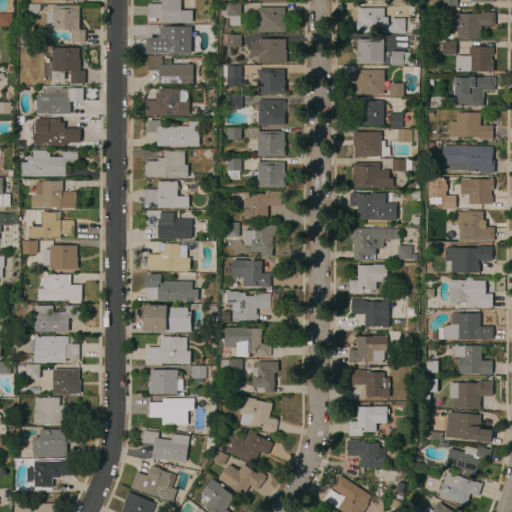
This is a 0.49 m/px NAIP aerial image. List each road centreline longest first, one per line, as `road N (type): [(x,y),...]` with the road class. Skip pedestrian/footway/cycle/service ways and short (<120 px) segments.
road 1 (residential): [(275,511),(301,476),(315,433),(317,0)]
road 2 (residential): [(84,511),(112,422),(114,0)]
